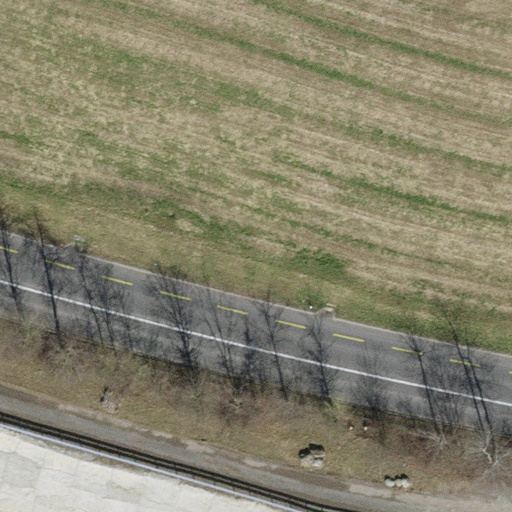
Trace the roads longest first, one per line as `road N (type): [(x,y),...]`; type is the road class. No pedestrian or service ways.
road 1 (tertiary): [(0,279),(511,404)]
road 2 (track): [(441,511),(323,496),(0,401)]
